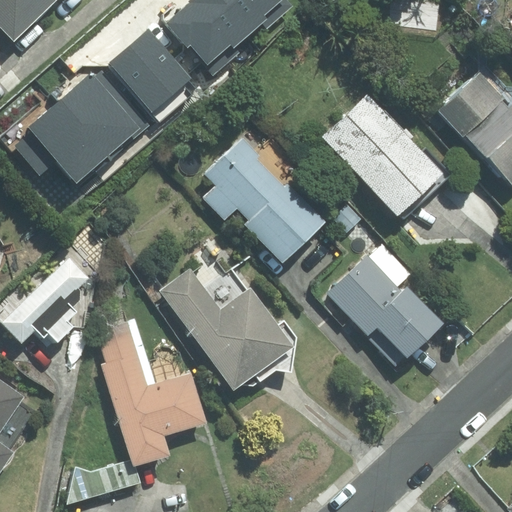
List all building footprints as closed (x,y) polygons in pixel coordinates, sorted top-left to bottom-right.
[(56,0),(0,0),(0,26),(14,41),(56,0)] [(251,32),(223,0),(192,0),(167,23),(213,75),(239,52),(235,46),(251,32)] [(223,0),(251,32),(262,22),(267,28),(293,6),(287,0),(223,0)] [(149,30),(109,63),(159,122),(192,95),(184,85),(190,79),(149,30)] [(487,66),(439,111),(511,187),(511,87),(506,87),(487,66)] [(149,124),(103,70),(95,77),(92,73),(61,100),(108,155),(132,135),(134,137),(149,124)] [(367,93),(321,137),(403,222),(452,176),(427,150),(424,153),(367,93)] [(108,155),(61,100),(28,127),(32,131),(15,146),(39,175),(57,160),(76,183),(108,155)] [(225,215),(237,204),(253,220),(248,225),(283,260),(323,222),(287,185),(284,188),(257,159),(259,156),(242,139),(207,174),(219,186),(208,197),(225,215)] [(367,254),(326,293),(396,365),(441,323),(407,289),(404,292),(367,254)] [(22,345),(34,333),(50,350),(74,328),(85,330),(93,289),(85,281),(89,278),(69,257),(0,323),(22,345)] [(191,268),(160,291),(234,391),(242,385),(254,386),(277,370),(292,373),(297,339),(284,322),(279,326),(251,289),(247,291),(231,270),(226,273),(214,257),(194,272),(191,268)] [(106,362),(101,364),(131,460),(134,467),(136,466),(170,455),(164,436),(206,423),(191,374),(155,385),(135,320),(97,332),(106,362)] [(24,397),(0,380),(0,471),(13,453),(9,450),(35,414),(19,404),(24,397)] [(141,483),(136,466),(134,467),(131,460),(91,472),(75,467),(67,504),(141,483)]
